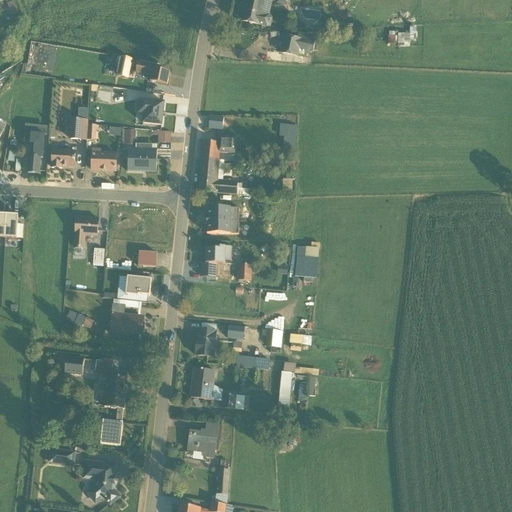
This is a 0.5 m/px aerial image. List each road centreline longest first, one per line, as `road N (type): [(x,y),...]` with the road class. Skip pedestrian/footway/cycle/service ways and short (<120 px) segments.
road 1 (residential): [(184,200),(148,511)]
road 2 (residential): [(212,0),(184,200)]
road 3 (residential): [(184,200),(0,187)]
